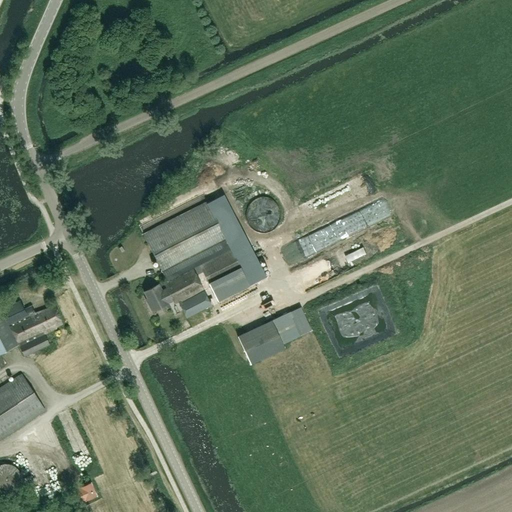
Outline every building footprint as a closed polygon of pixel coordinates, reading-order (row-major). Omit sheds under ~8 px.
[(226,171),(229,183),(236,181),(234,169),(226,171)] [(231,190),(236,198),(247,192),(242,183),(231,190)] [(207,202),(143,234),(164,275),(164,274),(168,283),(165,285),(166,288),(162,290),(158,284),(144,291),(147,298),(145,299),(152,312),(161,307),(162,310),(170,306),(168,303),(173,301),(174,303),(178,301),(186,317),(211,305),(204,291),(182,302),(181,300),(203,289),(193,269),(200,266),(209,284),(209,285),(218,302),(250,287),(241,268),(230,247),(227,242),(207,202)] [(363,274),(329,290),(334,301),(369,286),(363,274)] [(20,301),(1,310),(2,313),(0,314),(0,368),(5,366),(0,356),(0,353),(18,344),(24,356),(49,344),(44,332),(45,332),(45,333),(49,331),(49,330),(62,324),(55,305),(35,313),(31,306),(24,309),(20,301)] [(264,315),(266,322),(294,311),(292,305),(264,315)] [(242,334),(238,329),(229,335),(236,346),(263,329),(257,319),(252,323),(254,326),(242,334)] [(0,388),(0,439),(45,410),(21,374),(0,388)] [(90,483),(80,487),(78,485),(73,487),(79,503),(85,501),(85,500),(96,496),(90,483)]
